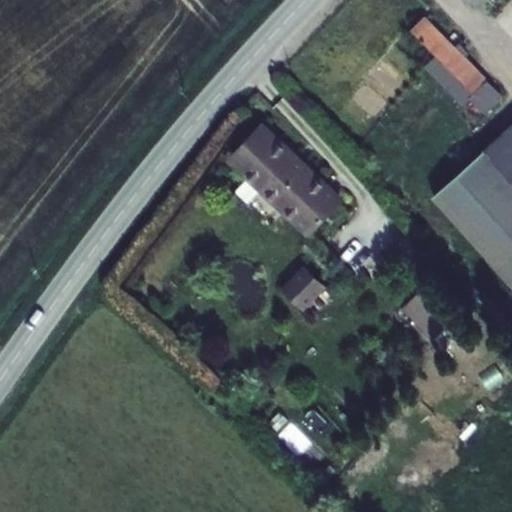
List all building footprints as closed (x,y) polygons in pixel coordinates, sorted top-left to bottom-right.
[(438,55),(475,92),(489,79),(425,14),(411,27),(438,55)] [(475,92),(438,55),(426,66),(463,104),(470,97),(475,92)] [(475,92),(470,97),(486,114),(504,96),(489,79),(475,92)] [(345,195),(264,120),(227,158),(248,178),(260,189),(309,235),(345,195)] [(511,123),(433,195),(511,280),(511,123)] [(260,189),(248,178),(236,190),(248,203),(260,189)] [(328,286),(305,263),(281,287),(305,310),(328,286)] [(454,315),(425,286),(402,307),(433,337),(454,315)]
